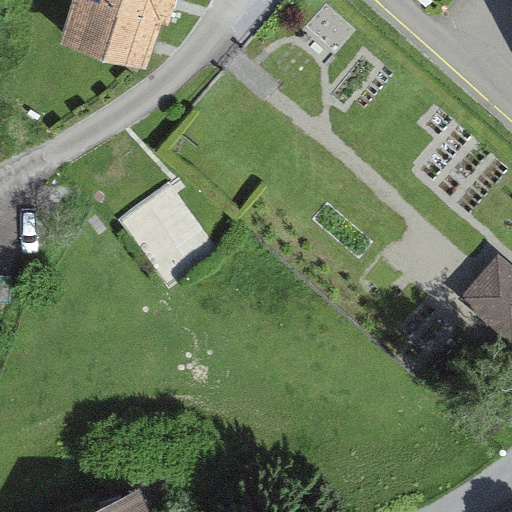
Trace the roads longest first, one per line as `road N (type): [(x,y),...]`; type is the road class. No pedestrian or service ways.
road 1 (residential): [(237,0),(115,122),(0,178)]
road 2 (residential): [(393,0),(511,106)]
